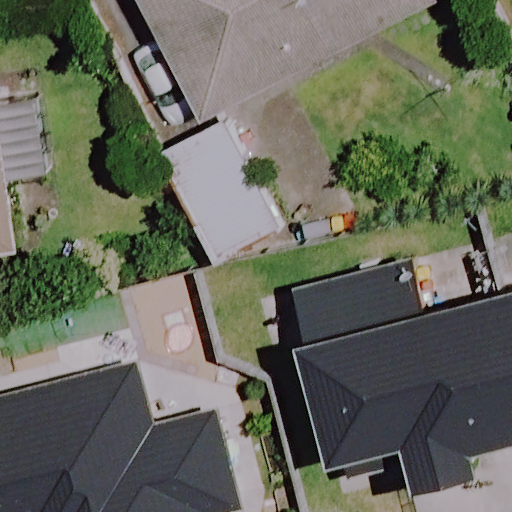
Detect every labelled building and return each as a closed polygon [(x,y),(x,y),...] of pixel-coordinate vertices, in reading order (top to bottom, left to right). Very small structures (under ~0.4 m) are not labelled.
[(139,0),(202,119),(427,0),(139,0)] [(0,255),(27,251),(2,85),(0,84),(0,255)] [(285,229),(226,121),(156,160),(214,268),(285,229)] [(511,432),(511,290),(286,348),(326,505),(412,483),(481,465),(475,442),(511,432)] [(0,511),(235,511),(241,510),(216,416),(151,433),(134,371),(0,407),(0,511)]
